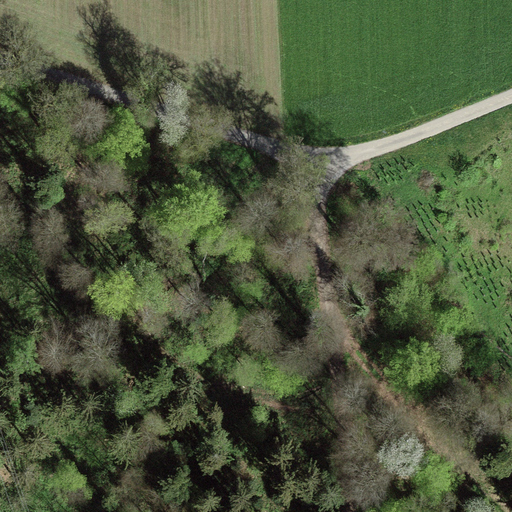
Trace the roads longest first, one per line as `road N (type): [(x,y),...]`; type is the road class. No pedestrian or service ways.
road 1 (residential): [(511,93),(319,168),(0,57)]
road 2 (track): [(348,511),(356,449),(319,168)]
road 3 (track): [(401,136),(511,406)]
